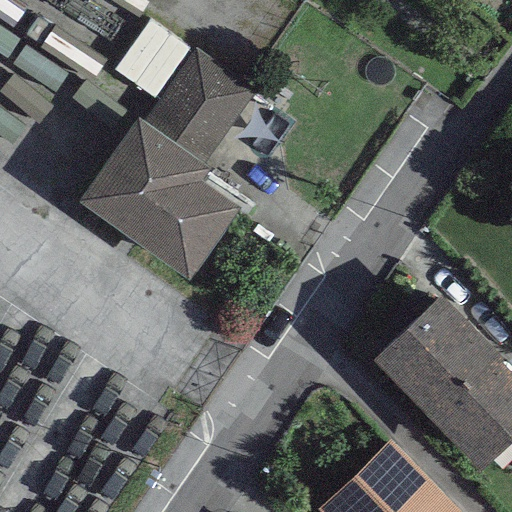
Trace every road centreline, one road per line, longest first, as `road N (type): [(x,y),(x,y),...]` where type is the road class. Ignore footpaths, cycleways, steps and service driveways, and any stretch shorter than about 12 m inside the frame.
road 1 (residential): [(511,59),(191,511)]
road 2 (unknown): [(0,272),(45,306),(70,347),(69,396),(34,500)]
